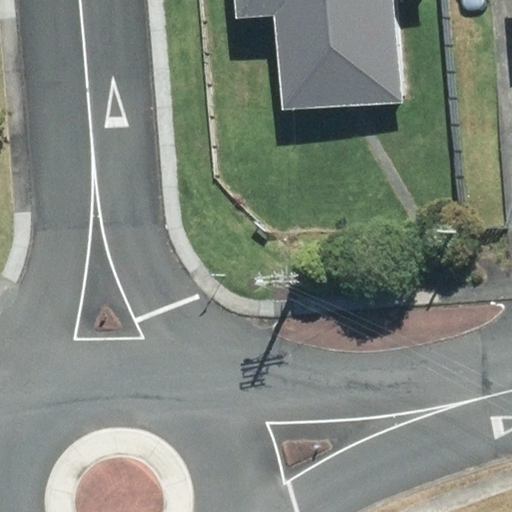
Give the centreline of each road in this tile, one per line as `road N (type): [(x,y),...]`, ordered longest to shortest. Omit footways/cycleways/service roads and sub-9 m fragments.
road 1 (residential): [(79,0),(105,381)]
road 2 (residential): [(235,461),(511,406)]
road 3 (residential): [(0,498),(16,439),(39,411),(105,381)]
road 4 (residential): [(105,381),(146,383),(184,398),(215,425),(235,461)]
